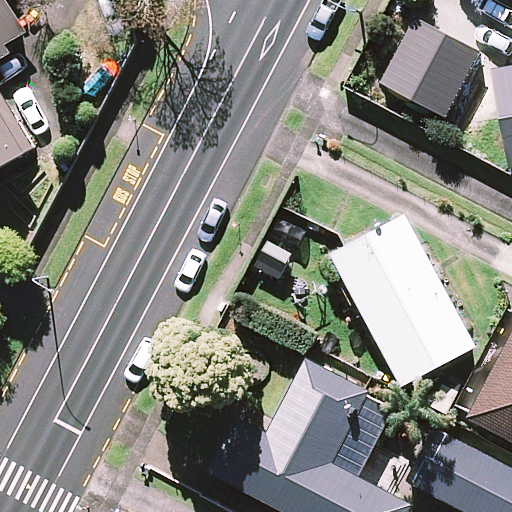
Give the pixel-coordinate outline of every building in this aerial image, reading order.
[(36,0),(0,0),(0,153),(71,105),(5,26),(36,0)] [(497,67),(414,18),(378,82),(463,127),(497,67)] [(511,64),(497,67),(511,165),(511,64)] [(480,345),(411,215),(334,256),(404,386),(480,345)] [(297,250),(271,235),(252,270),(278,284),(297,250)] [(511,335),(472,418),(511,439),(511,335)] [(373,389),(310,358),(273,432),(237,419),(217,475),(291,511),(416,511),(417,511),(337,463),(373,389)] [(511,511),(511,467),(438,427),(410,484),(465,511),(511,511)]
